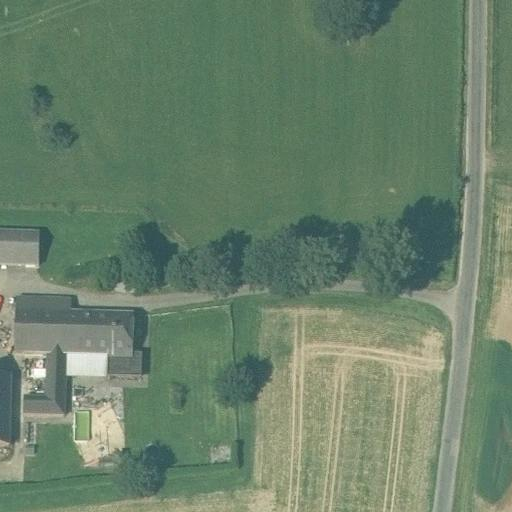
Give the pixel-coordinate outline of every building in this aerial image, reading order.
[(39,235),(0,233),(0,266),(38,268),(39,268),(39,235)] [(17,300),(17,314),(30,314),(30,300),(17,300)] [(30,314),(35,315),(50,315),(50,301),(32,300),(30,300),(30,301),(30,314)] [(50,315),(62,315),(70,315),(70,305),(65,301),(53,300),(50,301),(50,315)] [(66,419),(66,384),(67,365),(74,365),(74,357),(82,358),(83,316),(17,314),(16,353),(16,355),(47,356),(47,401),(24,401),(24,418),(66,419)] [(131,361),(131,345),(131,344),(132,317),(84,316),(82,356),(83,358),(111,358),(110,378),(139,379),(139,361),(131,361)] [(89,366),(88,370),(88,371),(88,384),(99,385),(100,368),(100,367),(99,367),(89,366)] [(0,447),(9,448),(10,380),(0,380),(0,447)]
